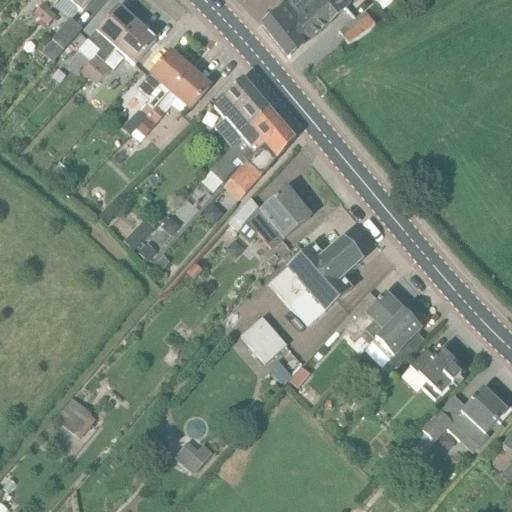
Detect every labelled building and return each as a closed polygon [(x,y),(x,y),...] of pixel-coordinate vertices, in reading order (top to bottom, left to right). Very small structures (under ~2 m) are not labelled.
[(64,0),(81,15),(93,0),(64,0)] [(310,42),(295,24),(323,0),(293,0),(282,10),(262,26),(289,60),(310,42)] [(334,0),(323,0),(295,24),(310,42),(345,13),(334,0)] [(41,21),(49,12),(42,6),(34,16),(41,21)] [(117,9),(96,34),(114,51),(136,26),(117,9)] [(41,21),(47,27),(55,17),(49,12),(41,21)] [(338,34),(347,49),(374,30),(365,16),(338,34)] [(134,68),(156,43),(136,26),(114,51),(134,68)] [(41,58),(53,68),(62,57),(50,47),(41,58)] [(189,72),(169,55),(148,76),(169,94),(189,72)] [(87,81),(102,66),(93,59),(80,75),(87,81)] [(109,72),(102,66),(87,81),(95,88),(109,72)] [(189,112),(209,90),(189,72),(169,94),(189,112)] [(212,110),(224,123),(213,132),(230,151),(231,152),(268,113),(242,82),(212,110)] [(138,113),(146,119),(155,109),(148,102),(138,113)] [(146,119),(155,127),(164,116),(156,109),(146,119)] [(281,128),(268,113),(231,152),(230,151),(208,174),(221,186),(234,172),(230,168),(236,161),(242,168),(243,169),(249,162),(255,157),(281,128)] [(155,127),(146,119),(136,131),(144,139),(155,127)] [(237,205),(294,142),(292,141),(281,128),(255,157),(249,162),(243,169),(242,168),(222,191),(237,205)] [(269,251),(285,239),(286,241),(310,220),(287,192),(260,214),(250,202),(227,227),(236,235),(244,226),(256,235),(269,251)] [(321,259),(312,248),(269,287),(307,330),(350,292),(341,281),(360,264),(358,261),(358,257),(354,253),(350,252),(341,242),(321,259)] [(148,247),(138,257),(146,265),(155,255),(148,247)] [(370,346),(402,314),(403,314),(405,312),(404,311),(395,302),(393,305),(384,296),(374,306),(366,298),(341,328),(347,334),(357,343),(361,338),(370,346)] [(390,365),(421,332),(403,314),(402,314),(370,346),(390,365)] [(240,340),(264,368),(286,349),(261,321),(240,340)] [(434,404),(451,387),(460,379),(451,370),(456,366),(441,352),(434,360),(426,352),(407,369),(425,387),(421,391),(434,404)] [(285,386),(294,377),(279,363),(270,372),(285,386)] [(301,370),(288,384),(297,391),(309,377),(301,370)] [(360,411),(375,396),(366,388),(352,404),(360,411)] [(445,432),(446,433),(458,445),(464,439),(477,451),(491,437),(487,434),(497,424),(500,427),(501,426),(498,423),(506,414),(482,391),(450,425),(439,414),(420,433),(433,445),(445,432)] [(90,417),(72,402),(55,423),(79,442),(94,423),(89,418),(90,417)] [(511,441),(503,451),(511,460),(511,441)] [(172,461),(192,478),(211,457),(201,448),(196,454),(187,445),(172,461)] [(396,452),(388,445),(379,456),(387,463),(396,452)] [(0,508),(9,493),(0,488),(0,508)]
